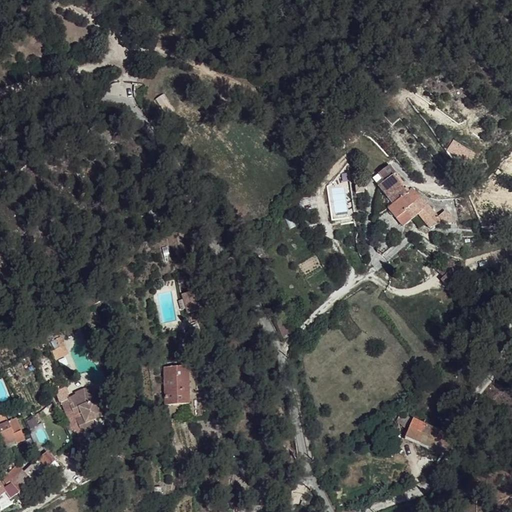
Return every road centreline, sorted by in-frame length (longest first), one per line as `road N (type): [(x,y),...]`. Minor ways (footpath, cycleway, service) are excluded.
road 1 (unclassified): [(0,135),(91,102),(121,100),(138,111),(241,279),(281,364),(306,470),(330,511)]
road 2 (residential): [(369,511),(437,484),(511,326)]
road 3 (track): [(0,97),(128,60)]
